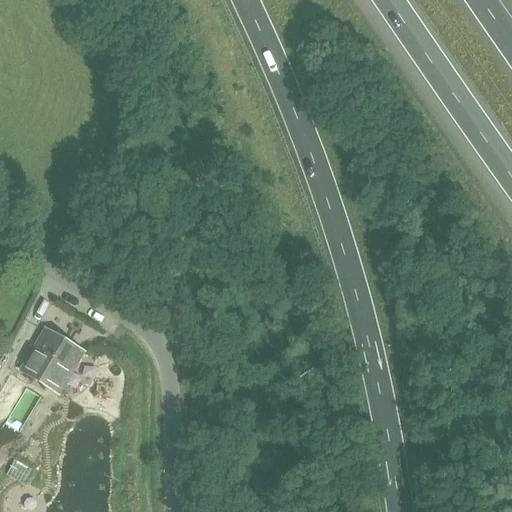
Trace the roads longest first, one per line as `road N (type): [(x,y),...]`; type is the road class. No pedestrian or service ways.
road 1 (motorway): [(244,0),(340,234),(370,343),(400,511)]
road 2 (unclassified): [(170,511),(166,378),(153,341),(0,241)]
road 3 (motorway): [(389,0),(511,172)]
